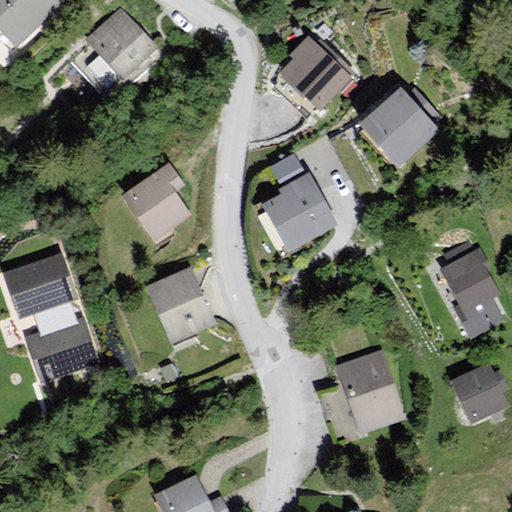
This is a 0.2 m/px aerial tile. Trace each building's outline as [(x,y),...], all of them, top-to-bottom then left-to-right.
[(60,0),(0,0),(0,29),(16,46),(62,1),(60,0)] [(120,7),(85,40),(122,80),(157,47),(120,7)] [(317,42),(309,34),(290,55),(293,58),(280,72),(321,110),(356,73),(320,39),(317,42)] [(401,87),(359,123),(397,166),(439,129),(435,124),(441,118),(415,88),(408,94),(401,87)] [(170,164),(123,195),(154,242),(192,217),(176,193),(185,187),(170,164)] [(288,251),(337,225),(309,173),(278,190),(280,194),(262,203),(288,251)] [(471,338),(506,318),(494,298),(501,294),(489,272),(493,270),(480,247),(440,270),(459,304),(454,307),(471,338)] [(57,252),(2,272),(20,320),(32,316),(39,335),(25,340),(42,386),(98,366),(82,321),(73,324),(66,305),(75,302),(57,252)] [(214,334),(187,274),(146,296),(171,351),(214,334)] [(382,351),(338,367),(361,434),(405,419),(382,351)] [(490,363),(451,381),(471,425),(510,407),(502,390),(507,388),(499,370),(494,373),(490,363)] [(196,476),(155,495),(163,511),(231,511),(224,496),(210,503),(196,476)]
